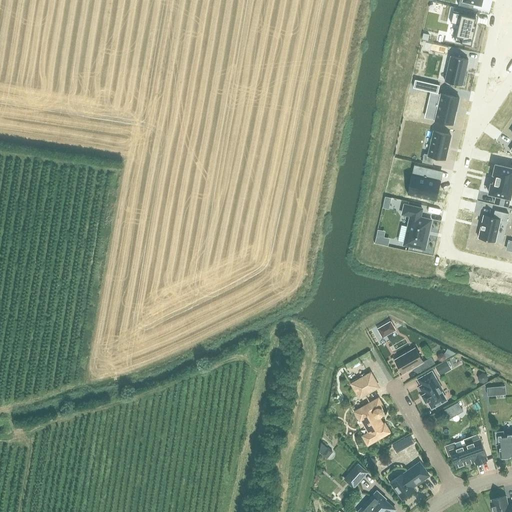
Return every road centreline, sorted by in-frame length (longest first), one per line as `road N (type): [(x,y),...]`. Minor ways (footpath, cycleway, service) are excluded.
road 1 (residential): [(468,138),(444,250),(511,267)]
road 2 (residential): [(468,138),(503,0)]
road 3 (residential): [(395,388),(456,493)]
